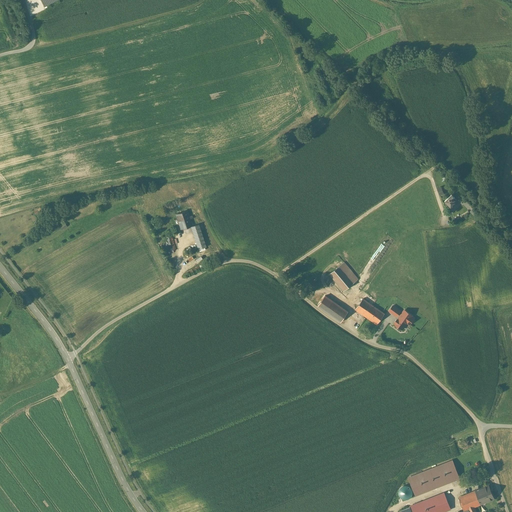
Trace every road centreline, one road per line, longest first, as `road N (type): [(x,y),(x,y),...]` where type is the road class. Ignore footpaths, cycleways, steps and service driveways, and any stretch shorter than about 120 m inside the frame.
road 1 (unclassified): [(479,426),(409,355),(369,342),(241,260),(214,265),(113,321),(68,358)]
road 2 (track): [(278,277),(436,165),(385,75)]
road 3 (track): [(29,46),(205,0)]
road 4 (track): [(351,301),(403,233),(443,218),(430,172)]
road 5 (tertiary): [(143,511),(68,358)]
